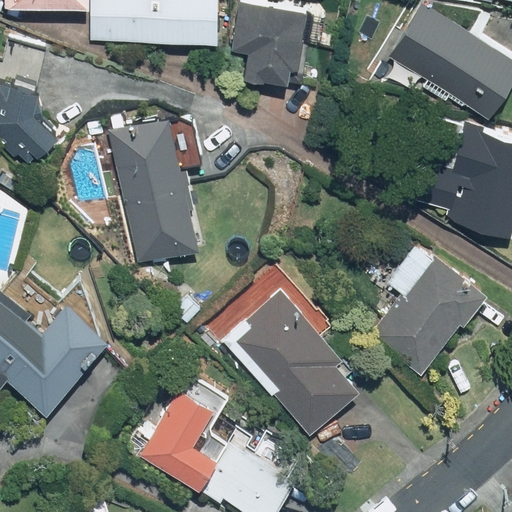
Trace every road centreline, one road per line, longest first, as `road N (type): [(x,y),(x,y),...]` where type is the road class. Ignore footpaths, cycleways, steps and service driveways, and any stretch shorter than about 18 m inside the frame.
road 1 (unknown): [(195,81),(511,273)]
road 2 (unknown): [(15,434),(87,454),(222,511)]
road 3 (residential): [(411,511),(511,436)]
